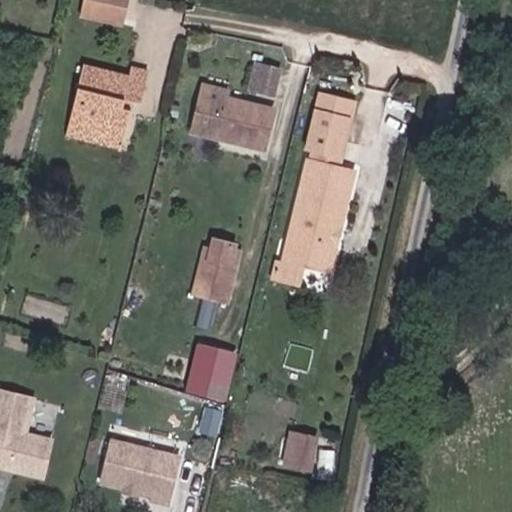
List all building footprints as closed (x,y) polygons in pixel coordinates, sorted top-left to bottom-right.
[(84,0),(82,17),(127,24),(130,0),(84,0)] [(261,87),(266,62),(251,58),(245,83),(261,87)] [(83,64),(71,116),(126,129),(131,106),(125,104),(127,96),(143,99),(150,68),(134,65),(131,75),(83,64)] [(199,78),(188,120),(214,126),(213,131),(260,142),(269,104),(223,94),(225,84),(199,78)] [(350,114),(353,102),(321,94),(318,106),(350,114)] [(330,270),(355,167),(337,162),(338,155),(340,155),(350,114),(318,106),(308,147),(331,153),(329,160),(310,156),(285,258),(330,270)] [(123,141),(126,129),(71,116),(68,129),(123,141)] [(187,125),(213,131),(214,126),(188,120),(187,125)] [(196,289),(228,296),(238,252),(233,250),(236,240),(216,235),(213,246),(207,245),(196,289)] [(309,269),(306,283),(330,289),(333,275),(309,269)] [(227,400),(240,351),(199,339),(185,389),(227,400)] [(30,405),(0,396),(0,468),(5,469),(8,475),(37,484),(47,447),(21,440),(30,405)] [(299,464),(305,437),(292,435),(287,461),(299,464)] [(314,467),(319,440),(305,437),(299,464),(314,467)] [(162,511),(174,463),(106,445),(96,487),(119,493),(124,490),(129,492),(132,497),(147,500),(145,506),(162,511)]
